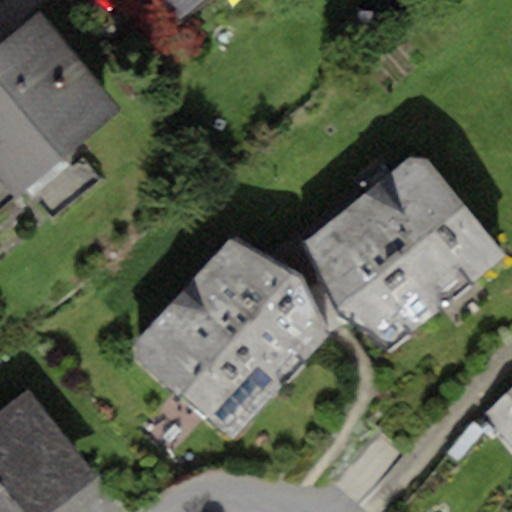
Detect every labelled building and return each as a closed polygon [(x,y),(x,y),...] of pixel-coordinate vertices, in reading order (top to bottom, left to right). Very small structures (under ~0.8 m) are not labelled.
[(162,0),(188,33),(231,0),(162,0)] [(49,26),(0,65),(0,179),(20,204),(124,119),(49,26)] [(426,152),(308,245),(345,316),(392,354),(507,261),(426,152)] [(303,278),(234,248),(143,359),(237,440),(327,342),(303,278)] [(36,398),(0,425),(0,511),(69,511),(103,487),(36,398)]
